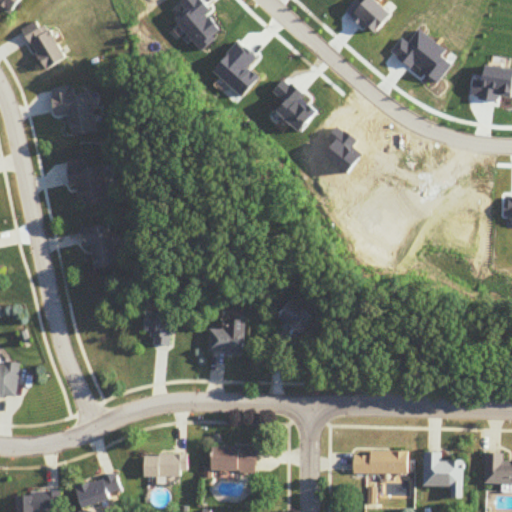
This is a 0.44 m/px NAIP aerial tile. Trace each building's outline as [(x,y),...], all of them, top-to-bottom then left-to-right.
[(0,0),(0,9),(13,17),(23,0),(0,0)] [(23,32),(48,72),(67,61),(42,20),(23,32)] [(98,135),(92,95),(75,98),(73,88),(52,91),(56,118),(71,116),(74,139),(98,135)] [(68,164),(72,190),(79,189),(81,210),(111,206),(106,168),(85,171),(84,161),(68,164)] [(81,232),(83,249),(92,248),(96,272),(117,269),(111,227),(81,232)] [(304,335),(315,318),(290,302),(279,319),(304,335)] [(172,348),(173,315),(145,314),(145,335),(155,335),(155,347),(172,348)] [(211,356),(246,356),(246,332),(211,332),(211,356)] [(0,399),(17,401),(19,365),(0,364),(0,399)] [(259,448),(214,448),(214,472),(259,472),(259,448)] [(411,452),(356,452),(356,475),(411,475),(411,452)] [(466,487),(466,461),(444,461),(444,453),(426,453),(426,487),(466,487)] [(511,462),(506,462),(506,454),(487,454),(487,484),(511,483),(511,462)] [(147,478),(189,478),(189,455),(147,455),(147,478)] [(126,496),(119,474),(78,488),(85,510),(126,496)] [(64,511),(64,493),(20,494),(20,511),(64,511)]
